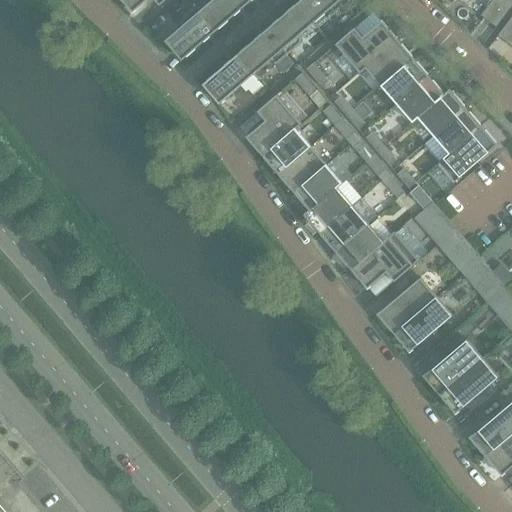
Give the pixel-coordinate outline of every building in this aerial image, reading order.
[(166,0),(122,0),(133,12),(147,0),(154,0),(160,6),(166,0)] [(217,30),(246,5),(241,0),(213,0),(201,11),(217,30)] [(328,12),(341,0),(302,0),(297,4),(314,23),(319,28),(332,17),(328,12)] [(496,28),(511,8),(500,0),(492,0),(481,16),(496,28)] [(297,38),(314,23),(297,4),(268,30),(289,54),(302,43),(297,38)] [(183,60),(217,30),(201,11),(196,6),(183,18),(187,23),(166,41),(183,60)] [(511,46),(511,16),(498,36),(511,46)] [(365,68),(398,40),(382,22),(363,38),(355,28),(336,45),(361,73),(366,69),(365,68)] [(289,54),(268,30),(238,55),(255,74),(272,60),(276,65),(289,54)] [(381,86),(410,60),(413,58),(398,40),(365,68),(366,69),(381,86)] [(259,79),(255,74),(238,55),(204,85),(220,104),(241,86),(246,91),(259,79)] [(397,104),(429,76),(424,70),(413,58),(410,60),(381,86),(397,104)] [(324,76),(314,63),(307,70),(317,82),(324,76)] [(314,88),(302,73),(295,80),(307,94),(314,88)] [(418,118),(442,97),(445,94),(429,76),(397,104),(413,123),(419,119),(418,118)] [(434,136),(466,108),(450,89),(447,92),(445,94),(442,97),(418,118),(419,119),(434,136)] [(264,156),(266,154),(295,128),(296,129),(302,124),(277,95),(258,112),(266,121),(250,135),(256,142),(253,144),(264,156)] [(354,110),(344,99),(337,105),(347,116),(354,110)] [(449,154),(478,128),(481,126),(466,108),(434,136),(449,154)] [(342,120),(333,109),(325,115),(335,126),(342,120)] [(363,121),(354,110),(347,116),(356,127),(363,121)] [(352,131),(342,120),(335,126),(344,137),(352,131)] [(479,161),(495,148),(498,145),(492,138),(481,126),(478,128),(449,154),(438,163),(455,183),(479,161)] [(282,172),(311,147),(296,129),(295,128),(266,154),(282,172)] [(385,146),(376,135),(368,142),(378,152),(385,146)] [(373,156),(364,145),(357,151),(366,162),(373,156)] [(394,157),(385,146),(378,152),(387,163),(394,157)] [(298,190),(327,165),(311,147),(282,172),(298,190)] [(383,167),(373,156),(366,162),(375,173),(383,167)] [(338,188),(343,183),(327,165),(298,190),(313,208),(337,187),(338,188)] [(416,183),(407,172),(399,178),(409,189),(416,183)] [(405,193),(395,182),(388,188),(397,199),(405,193)] [(429,196),(421,186),(411,195),(419,204),(429,196)] [(353,206),(338,188),(337,187),(313,208),(307,212),(324,231),(353,206)] [(424,210),(410,195),(401,203),(414,219),(424,210)] [(449,221),(435,205),(433,202),(424,210),(431,219),(439,229),(449,221)] [(339,250),(368,224),(353,206),(324,231),(329,237),(326,240),(337,252),(339,250)] [(431,219),(424,210),(414,219),(422,227),(431,219)] [(430,237),(439,229),(431,219),(422,227),(430,237)] [(437,245),(457,230),(449,221),(439,229),(430,237),(437,245)] [(354,267),(384,241),(368,224),(339,250),(354,267)] [(455,247),(464,239),(457,230),(437,245),(446,255),(455,247)] [(419,261),(411,252),(394,232),(384,241),(354,267),(360,274),(357,276),(368,288),(387,272),(395,282),(419,261)] [(480,257),(464,239),(455,247),(471,266),(480,257)] [(471,266),(455,247),(446,255),(462,274),(471,266)] [(475,289),(493,272),(480,257),(471,266),(462,274),(475,289)] [(487,304),(506,287),(493,272),(475,289),(487,304)] [(398,330),(438,296),(422,277),(382,311),(398,330)] [(500,318),(511,307),(511,293),(506,287),(487,304),(500,318)] [(412,351),(454,315),(438,296),(398,330),(404,337),(401,339),(412,351)] [(511,332),(511,307),(500,318),(511,332)] [(444,392),(484,358),(468,339),(428,373),(444,392)] [(458,413),(501,377),(484,358),(444,392),(450,399),(448,401),(458,413)] [(491,454),(511,436),(511,403),(475,435),(491,454)] [(505,476),(511,469),(511,436),(491,454),(497,461),(494,463),(505,476)] [(42,511),(17,482),(21,478),(0,452),(0,511),(42,511)]
